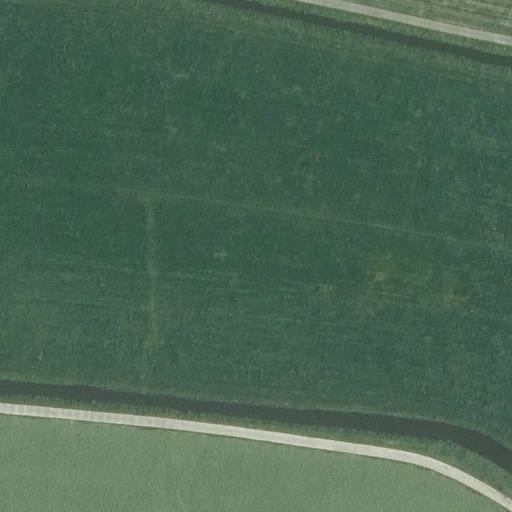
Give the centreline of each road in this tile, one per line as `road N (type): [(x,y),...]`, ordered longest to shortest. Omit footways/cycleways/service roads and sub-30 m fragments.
road 1 (track): [(0,412),(236,434),(444,466),(511,509)]
road 2 (track): [(511,45),(301,0)]
